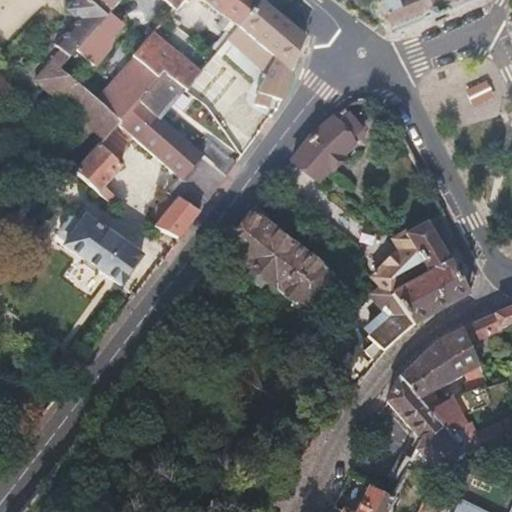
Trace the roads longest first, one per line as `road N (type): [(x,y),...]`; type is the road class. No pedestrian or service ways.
road 1 (residential): [(0,505),(317,86),(361,53)]
road 2 (residential): [(507,284),(418,337),(389,367),(335,446),(303,511)]
road 3 (residential): [(361,53),(399,81),(507,284)]
road 4 (residential): [(490,21),(475,35),(416,56),(361,53)]
